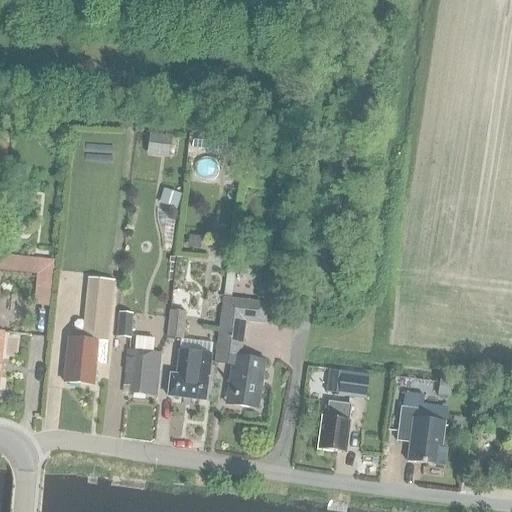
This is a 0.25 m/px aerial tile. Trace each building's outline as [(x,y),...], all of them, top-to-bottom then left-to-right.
[(0,130),(0,173),(5,174),(10,132),(0,130)] [(171,138),(149,135),(146,156),(168,159),(171,138)] [(238,143),(192,139),(191,149),(237,152),(238,143)] [(181,196),(163,190),(158,204),(176,210),(181,196)] [(53,261),(0,256),(0,272),(36,276),(33,306),(49,307),(53,261)] [(105,366),(114,282),(88,279),(81,341),(68,340),(63,384),(92,387),(95,365),(105,366)] [(266,305),(223,299),(214,361),(231,363),(226,405),(257,409),(264,361),(240,358),(245,322),(264,324),(266,305)] [(166,339),(182,341),(185,313),(169,312),(166,339)] [(132,315),(118,314),(116,339),(130,340),(132,315)] [(148,395),(155,395),(159,354),(127,351),(123,386),(130,387),(130,394),(148,396),(148,395)] [(167,398),(205,402),(208,380),(207,380),(210,357),(178,353),(175,376),(170,376),(167,398)] [(369,376),(340,373),(337,397),(366,401),(369,376)] [(439,380),(437,398),(450,399),(452,381),(439,380)] [(351,406),(328,403),(326,418),(322,418),(318,451),(345,455),(351,406)] [(407,463),(444,468),(446,450),(441,450),(444,425),(416,421),(417,411),(400,409),(397,433),(410,435),(407,463)]
